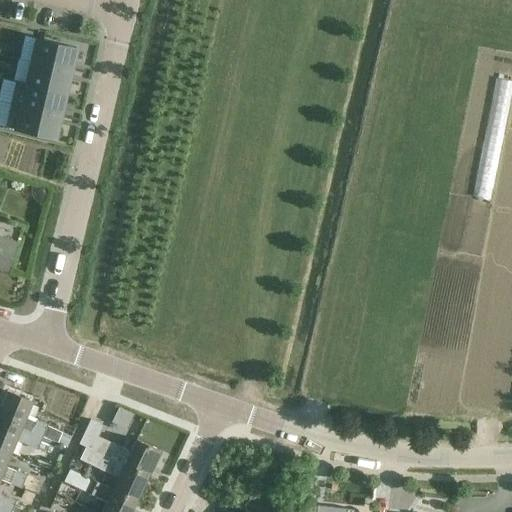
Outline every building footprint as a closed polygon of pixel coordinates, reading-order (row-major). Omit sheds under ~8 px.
[(30,61),(71,71),(76,48),(36,38),(30,61)] [(30,61),(25,83),(66,92),(71,71),(30,61)] [(495,180),(511,80),(496,78),(480,178),(495,180)] [(60,115),(66,92),(25,83),(16,80),(10,104),(60,115)] [(55,138),(60,115),(10,104),(5,127),(55,138)] [(0,267),(7,270),(16,243),(0,237),(0,225),(0,267)] [(8,392),(0,411),(0,419),(20,428),(31,402),(8,392)] [(0,448),(10,453),(16,439),(37,449),(42,438),(31,433),(20,428),(0,419),(0,448)] [(124,465),(147,476),(159,450),(136,439),(131,452),(99,437),(104,425),(90,419),(78,444),(85,446),(124,465)] [(31,433),(42,438),(48,425),(37,420),(31,433)] [(113,490),(136,500),(147,476),(124,465),(85,446),(79,459),(119,477),(113,489),(113,490)] [(0,448),(0,478),(10,483),(15,471),(4,467),(10,453),(0,448)] [(102,511),(130,511),(136,500),(113,490),(113,489),(70,470),(65,482),(107,501),(102,511)] [(21,487),(26,475),(15,471),(10,483),(21,487)] [(0,508),(8,511),(11,511),(16,500),(0,493),(0,508)]
